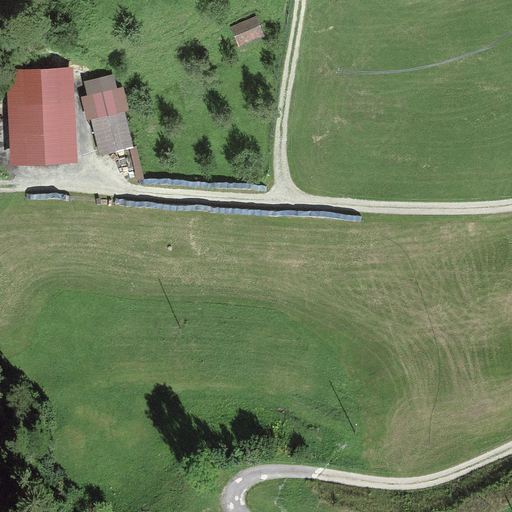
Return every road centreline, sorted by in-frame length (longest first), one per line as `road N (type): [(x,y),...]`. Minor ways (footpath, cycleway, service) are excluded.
road 1 (track): [(511,209),(378,210),(59,185)]
road 2 (track): [(239,511),(233,495),(254,474),(418,484),(511,446)]
road 3 (track): [(291,199),(280,170),(281,132),(300,0)]
